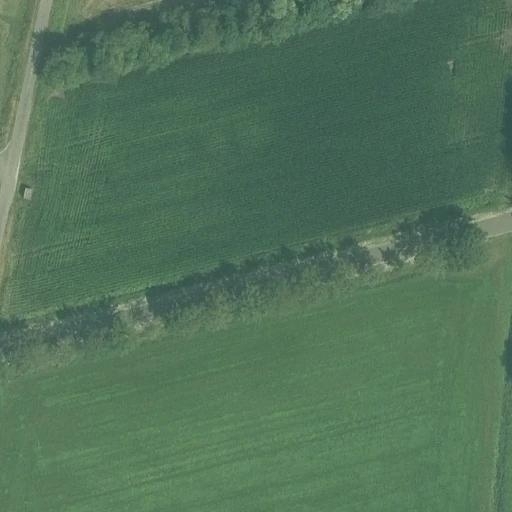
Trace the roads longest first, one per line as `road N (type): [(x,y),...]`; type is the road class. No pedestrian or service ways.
road 1 (unclassified): [(0,352),(511,223)]
road 2 (unclassified): [(0,227),(50,0)]
